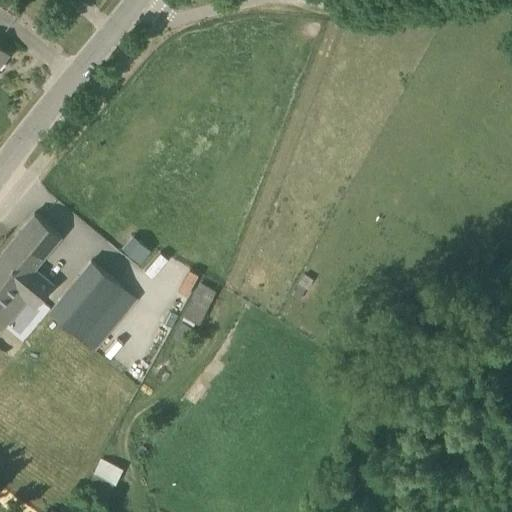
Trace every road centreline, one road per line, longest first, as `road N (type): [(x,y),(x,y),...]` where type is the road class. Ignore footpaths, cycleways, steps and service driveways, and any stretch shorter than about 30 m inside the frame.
road 1 (track): [(338,4),(209,344),(188,374),(129,413),(122,455),(133,511)]
road 2 (tertiary): [(0,173),(138,0)]
road 3 (unclassified): [(139,0),(175,21),(252,0)]
